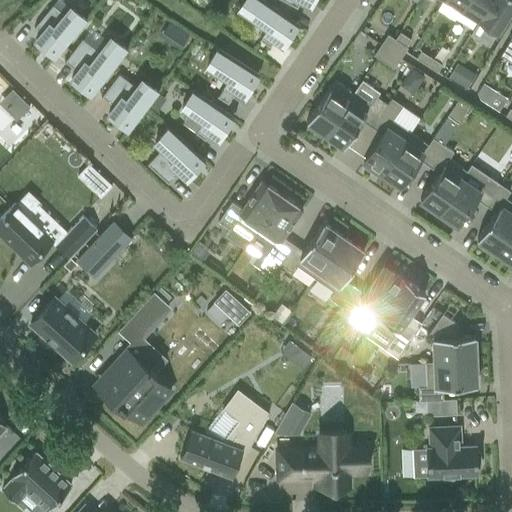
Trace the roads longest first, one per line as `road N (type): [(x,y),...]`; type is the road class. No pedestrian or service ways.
road 1 (residential): [(511,455),(502,311),(279,151),(271,136)]
road 2 (residential): [(5,45),(180,221),(256,138),(271,136)]
road 3 (residential): [(206,511),(164,492),(0,347)]
road 4 (residential): [(271,136),(270,114),(350,0)]
